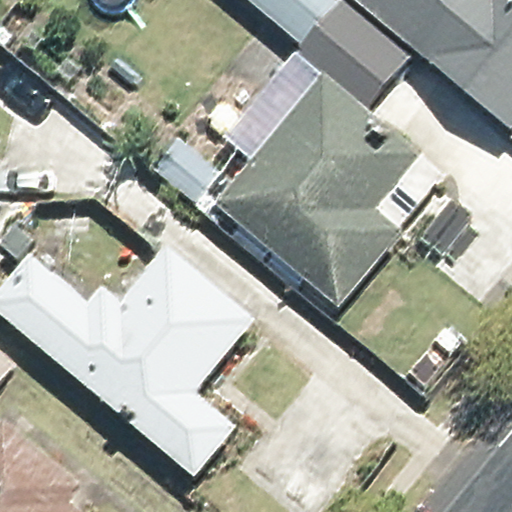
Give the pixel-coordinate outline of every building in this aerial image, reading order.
[(511,0),(350,0),(511,125),(511,0)] [(333,76),(219,224),(344,320),(458,172),(333,76)] [(296,364),(143,240),(168,207),(79,139),(42,186),(74,210),(0,299),(0,327),(195,487),(296,364)] [(188,212),(219,180),(177,140),(147,172),(188,212)] [(0,392),(18,371),(0,355),(0,392)] [(131,511),(18,419),(0,441),(0,511),(131,511)]
